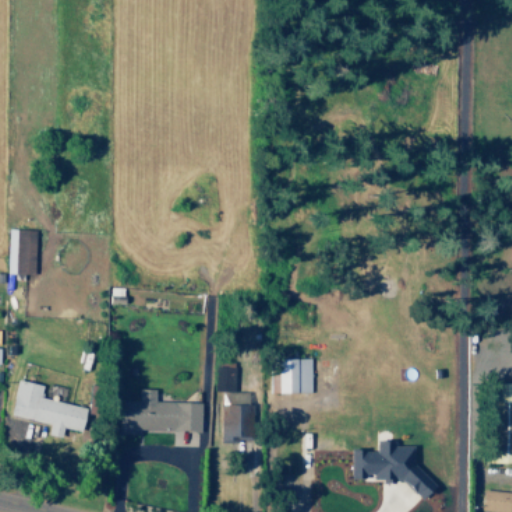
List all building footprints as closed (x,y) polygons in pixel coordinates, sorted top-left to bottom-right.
[(33,229),(6,229),(4,273),(32,273),(33,229)] [(309,391),(308,357),(276,357),(277,392),(309,391)] [(8,415),(47,423),(45,434),(58,436),(60,427),(79,431),(84,406),(38,397),(40,384),(15,379),(8,415)] [(153,400),(153,388),(136,388),(136,400),(118,399),(117,433),(137,433),(137,429),(199,430),(199,401),(153,400)] [(250,404),(218,403),(218,441),(249,441),(250,404)] [(349,449),(348,476),(371,476),(371,478),(380,478),(380,480),(410,481),(410,495),(430,495),(430,474),(412,474),(412,445),(391,445),(391,440),(375,439),(375,449),(349,449)] [(510,491),(481,489),(480,510),(509,511),(510,491)]
